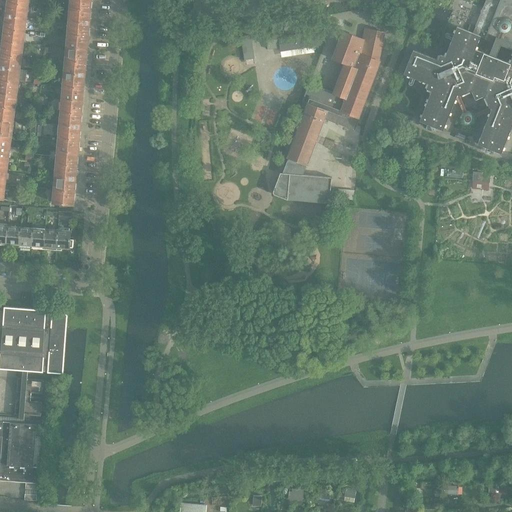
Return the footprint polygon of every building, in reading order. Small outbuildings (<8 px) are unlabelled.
[(28,0),(9,0),(7,16),(26,18),(28,0)] [(90,0),(71,0),(70,21),(89,22),(90,0)] [(511,0),(490,0),(486,1),(473,33),(457,27),(445,57),(440,55),(438,60),(413,51),(404,74),(428,84),(426,89),(432,91),(420,121),(443,131),(457,95),(460,96),(480,87),(489,108),(492,109),(478,144),(501,154),(511,126),(511,0)] [(26,18),(7,16),(4,41),(23,44),(26,18)] [(89,22),(70,21),(68,47),(87,49),(89,22)] [(280,31),(266,34),(268,51),(280,49),(280,53),(312,48),(321,47),(319,33),(282,38),(280,31)] [(358,118),(379,62),(378,61),(384,33),(371,31),(368,42),(365,41),(365,40),(363,40),(363,41),(342,36),(333,60),(345,65),(335,93),(309,83),(305,94),(310,96),(307,103),(307,104),(287,158),(288,159),(283,173),(280,173),(273,191),(273,192),(273,193),(273,194),(274,194),(274,195),(275,195),(276,196),(288,200),(329,204),(332,178),(303,175),(306,166),(307,166),(325,119),(355,131),(360,118),(358,118)] [(252,54),(250,36),(241,37),(245,62),(246,61),(247,65),(253,64),(253,60),(254,60),(253,54),(252,54)] [(23,44),(4,41),(1,67),(20,69),(23,44)] [(87,49),(68,47),(65,73),(84,75),(87,49)] [(20,69),(1,67),(0,71),(0,93),(16,95),(20,69)] [(84,75),(65,73),(63,99),(82,101),(84,75)] [(16,95),(0,93),(0,119),(13,121),(16,95)] [(82,101),(63,99),(61,125),(80,127),(82,101)] [(13,121),(0,119),(0,145),(10,147),(13,121)] [(80,127),(61,125),(58,151),(77,152),(80,127)] [(10,147),(0,145),(0,172),(6,173),(10,147)] [(77,152),(58,151),(56,177),(75,179),(77,152)] [(473,187),(490,188),(490,172),(474,171),(473,187)] [(75,179),(56,177),(54,203),(73,205),(75,179)] [(345,200),(346,190),(338,189),(337,199),(345,200)] [(21,228),(8,227),(6,247),(19,248),(21,228)] [(31,249),(33,229),(21,228),(19,248),(31,249)] [(45,229),(33,229),(31,249),(44,250),(45,229)] [(58,230),(45,229),(44,250),(57,251),(58,230)] [(71,231),(58,230),(57,251),(62,251),(62,248),(70,249),(70,248),(73,248),(73,240),(71,240),(71,231)] [(0,368),(23,371),(22,379),(18,378),(17,392),(21,393),(21,401),(16,400),(15,414),(20,415),(19,419),(24,420),(25,415),(41,416),(42,402),(26,401),(26,396),(26,393),(43,394),(44,380),(27,379),(28,371),(63,374),(68,314),(52,313),(52,314),(46,314),(47,310),(5,307),(4,311),(0,310),(0,368)] [(43,437),(36,436),(37,425),(37,424),(0,421),(0,481),(40,484),(41,468),(43,437)] [(444,484),(444,495),(458,495),(458,486),(451,486),(451,484),(444,484)] [(356,490),(346,488),(345,497),(355,498),(356,490)] [(292,492),(289,492),(288,499),(302,500),(303,490),(292,489),(292,492)] [(322,490),(321,498),(329,499),(330,491),(322,490)] [(262,496),(253,495),(252,506),(261,506),(262,496)] [(206,511),(207,506),(181,503),(180,511),(206,511)]
